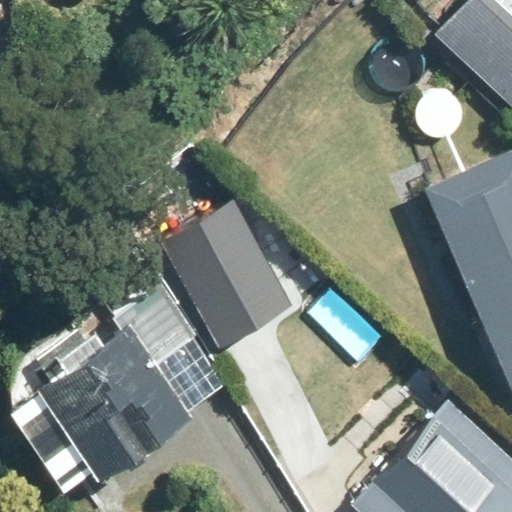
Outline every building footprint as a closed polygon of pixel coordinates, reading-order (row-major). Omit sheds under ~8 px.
[(511,0),(458,0),(430,31),(511,106),(511,0)] [(511,143),(419,183),(505,388),(511,384),(511,143)] [(109,263),(124,286),(148,270),(133,248),(109,263)] [(27,352),(42,376),(30,383),(91,478),(187,416),(181,407),(219,382),(154,282),(107,312),(116,327),(97,340),(82,316),(27,352)] [(368,314),(312,372),(360,419),(417,361),(368,314)] [(511,511),(511,452),(440,388),(341,497),(357,511),(511,511)]
